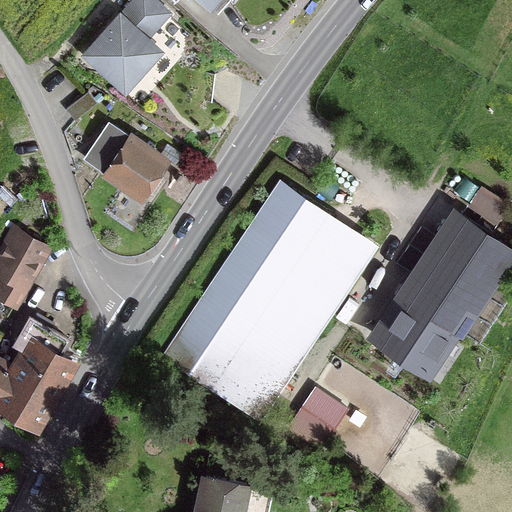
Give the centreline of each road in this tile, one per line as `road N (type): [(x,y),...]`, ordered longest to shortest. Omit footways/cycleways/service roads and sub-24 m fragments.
road 1 (tertiary): [(357,0),(137,313)]
road 2 (residential): [(137,313),(84,246),(38,107),(0,44)]
road 3 (tertiary): [(137,313),(33,511)]
